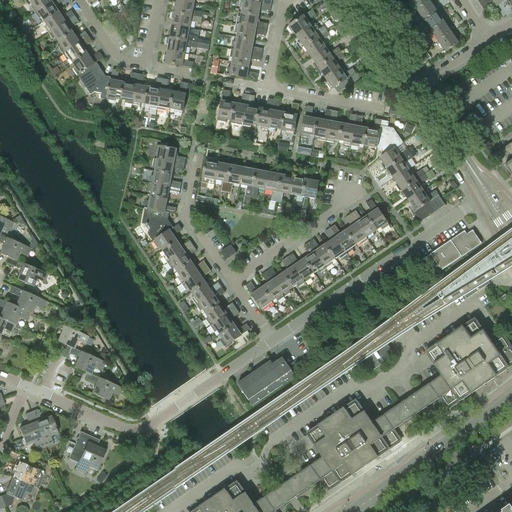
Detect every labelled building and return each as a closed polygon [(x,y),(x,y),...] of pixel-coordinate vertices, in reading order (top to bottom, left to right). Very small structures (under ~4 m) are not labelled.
[(34,13),(52,0),(29,0),(32,5),(30,6),(34,13)] [(63,0),(52,0),(34,13),(41,23),(44,21),(59,11),(55,6),(63,0)] [(242,8),(241,13),(258,16),(259,10),(270,12),(271,5),(242,0),(240,0),(239,7),(242,8)] [(409,0),(417,10),(429,1),(428,0),(409,0)] [(484,10),(494,3),(491,0),(488,0),(481,5),(484,10)] [(172,12),(201,18),(202,13),(192,11),(194,4),(177,1),(175,7),(173,6),(172,12)] [(392,11),(396,8),(391,1),(387,3),(392,11)] [(424,20),(437,12),(429,1),(417,10),(424,20)] [(401,16),(396,8),(392,11),(397,18),(401,16)] [(293,31),(296,36),(311,26),(307,20),(315,15),(312,10),(287,27),(291,33),(293,31)] [(49,34),(74,16),(71,11),(62,17),(59,11),(44,21),(47,25),(44,27),(49,34)] [(200,23),(201,18),(172,12),(171,19),(173,19),(172,25),(189,29),(190,21),(200,23)] [(431,31),(444,22),(437,12),(424,20),(431,31)] [(237,17),(236,24),(266,30),(267,24),(257,22),(258,16),(241,13),(240,17),(237,17)] [(58,42),(73,32),(69,27),(78,21),(74,16),(49,34),(53,40),(55,38),(58,42)] [(407,32),(411,29),(406,22),(402,25),(407,32)] [(438,41),(451,32),(444,22),(431,31),(438,41)] [(237,32),(236,37),(253,41),(255,34),(265,36),(266,30),(236,24),(234,32),(237,32)] [(311,26),(296,36),(300,41),(298,43),(302,48),(326,31),(323,27),(318,30),(314,24),(311,26)] [(167,37),(197,43),(198,38),(188,36),(189,29),(172,25),(171,32),(168,31),(167,37)] [(416,37),(411,29),(407,32),(412,40),(416,37)] [(63,54),(88,37),(85,31),(76,37),(73,32),(58,42),(61,46),(58,48),(63,54)] [(326,31),(302,48),(305,53),(307,52),(311,57),(325,47),(321,41),(330,35),(326,31)] [(458,43),(451,32),(438,41),(445,52),(458,43)] [(72,63),(87,53),(83,48),(92,42),(88,37),(63,54),(70,65),(72,63)] [(196,48),(197,43),(167,37),(166,44),(168,44),(167,50),(184,54),(186,46),(196,48)] [(232,42),(231,49),(261,55),(263,49),(252,47),(253,41),(236,37),(235,42),(232,42)] [(421,53),(425,50),(420,43),(416,45),(421,53)] [(325,47),(311,57),(314,62),(313,64),(316,69),(341,52),(338,48),(329,53),(325,47)] [(232,57),(231,62),(249,66),(250,59),(260,61),(261,55),(231,49),(229,57),(232,57)] [(183,61),(184,54),(167,50),(166,56),(164,56),(163,62),(162,63),(192,68),(193,62),(183,61)] [(430,58),(425,50),(421,53),(426,60),(430,58)] [(341,52),(316,69),(320,74),(322,73),(325,78),(340,68),(336,62),(344,57),(341,52)] [(96,63),(103,58),(99,53),(91,58),(87,53),(72,63),(75,67),(73,69),(77,76),(78,76),(77,75),(96,63)] [(248,72),(249,66),(231,62),(230,67),(228,67),(226,75),(257,80),(258,74),(248,72)] [(111,77),(105,76),(96,63),(77,75),(78,76),(91,95),(94,92),(101,94),(100,99),(106,100),(107,100),(111,77)] [(344,74),(340,68),(325,78),(329,83),(327,85),(330,89),(330,90),(331,90),(334,88),(337,93),(359,78),(352,68),(344,74)] [(107,100),(106,100),(114,102),(115,99),(120,100),(123,82),(117,81),(119,71),(112,69),(111,77),(107,100)] [(132,105),(138,74),(131,73),(129,83),(123,82),(120,100),(125,101),(124,103),(132,105)] [(145,104),(148,87),(142,86),(144,75),(138,74),(132,105),(139,106),(140,103),(145,104)] [(157,110),(162,79),(156,78),(154,88),(148,87),(145,104),(150,105),(149,108),(157,110)] [(170,109),(173,92),(166,90),(168,80),(162,79),(157,110),(164,111),(165,108),(170,109)] [(173,92),(170,109),(174,110),(174,113),(182,114),(186,93),(187,84),(181,82),(179,93),(173,92)] [(226,120),(231,120),(234,103),(228,102),(230,92),(223,90),(217,121),(225,122),(226,120)] [(234,103),(231,120),(230,123),(243,126),(248,95),(242,94),(240,104),(234,103)] [(255,96),(248,95),(243,126),(250,127),(251,124),(256,125),(259,108),(253,107),(255,96)] [(265,109),(259,108),(256,125),(261,126),(260,129),(268,130),(274,100),(267,99),(265,109)] [(280,101),(274,100),(268,130),(275,132),(276,129),(281,130),(284,112),(278,111),(280,101)] [(284,112),(281,130),(286,131),(285,134),(293,135),(299,105),(292,103),(290,114),(284,112)] [(309,135),(314,136),(317,119),(311,118),(313,107),(306,106),(301,137),(308,138),(309,135)] [(323,120),(317,119),(314,136),(319,137),(318,140),(326,141),(331,111),(325,110),(323,120)] [(338,112),(331,111),(326,141),(333,143),(334,140),(339,141),(342,123),(336,122),(338,112)] [(348,125),(342,123),(339,141),(343,142),(343,145),(350,146),(356,116),(350,114),(348,125)] [(364,146),(367,128),(360,127),(362,117),(356,116),(350,146),(358,148),(359,145),(364,146)] [(373,129),(367,128),(364,146),(369,146),(368,149),(376,151),(376,149),(381,120),(382,121),(382,120),(375,119),(373,129)] [(388,122),(382,121),(381,120),(376,149),(381,150),(385,155),(394,148),(394,149),(403,143),(393,128),(387,127),(388,122)] [(511,123),(511,125),(511,142),(496,153),(511,176),(511,123)] [(408,124),(405,131),(411,133),(414,127),(408,124)] [(156,146),(154,159),(184,164),(186,158),(175,156),(177,150),(156,146)] [(298,147),(297,153),(310,156),(311,150),(298,147)] [(398,154),(394,149),(394,148),(385,155),(379,158),(383,164),(381,165),(385,170),(410,153),(407,149),(398,154)] [(390,174),(394,179),(409,170),(404,163),(413,158),(410,153),(385,170),(388,175),(390,174)] [(206,158),(200,188),(206,189),(207,184),(214,185),(215,180),(218,163),(212,162),(213,160),(207,159),(206,158)] [(155,167),(154,171),(172,175),(173,169),(183,170),(184,164),(154,159),(152,166),(155,167)] [(218,163),(215,180),(222,182),(220,192),(226,193),(231,163),(225,162),(224,164),(218,163)] [(231,163),(226,193),(231,194),(233,184),(240,185),(243,168),(237,167),(237,164),(231,163)] [(243,168),(240,185),(247,186),(245,196),(251,197),(256,168),(250,167),(249,169),(243,168)] [(262,169),(256,168),(251,197),(256,198),(258,188),(265,190),(268,172),(262,171),(262,169)] [(409,170),(394,179),(397,185),(396,186),(399,191),(424,174),(421,170),(413,176),(409,170)] [(171,181),(172,175),(154,171),(153,176),(151,176),(149,183),(180,189),(181,183),(171,181)] [(268,172),(265,190),(272,191),(270,201),(276,202),(281,173),(275,171),(274,174),(268,172)] [(426,174),(429,179),(434,176),(431,171),(426,174)] [(287,174),(281,173),(276,202),(281,203),(283,193),(290,194),(293,177),(287,176),(287,174)] [(427,179),(424,174),(399,191),(403,197),(405,195),(408,200),(423,191),(419,185),(427,179)] [(293,177),(290,194),(297,196),(295,206),(300,207),(306,177),(300,176),(299,178),(293,177)] [(312,178),(306,177),(300,207),(306,208),(308,198),(315,199),(318,182),(312,181),(312,178)] [(150,196),(167,200),(168,193),(179,195),(180,189),(149,183),(148,191),(151,191),(150,196)] [(423,191),(408,200),(412,206),(410,207),(414,213),(414,212),(419,209),(424,206),(429,202),(433,199),(438,196),(439,196),(435,191),(427,196),(423,191)] [(146,201),(144,208),(175,214),(176,208),(166,206),(167,200),(150,196),(149,201),(146,201)] [(440,199),(438,196),(433,199),(440,209),(445,205),(440,199)] [(435,212),(440,209),(433,199),(429,202),(435,212)] [(366,216),(376,230),(380,228),(382,230),(389,226),(371,200),(366,204),(372,212),(366,216)] [(429,202),(424,206),(430,215),(435,212),(429,202)] [(424,206),(419,209),(425,218),(430,215),(424,206)] [(152,242),(153,242),(178,224),(173,228),(167,220),(169,213),(175,215),(175,214),(144,208),(144,209),(142,224),(147,225),(150,229),(148,231),(149,232),(147,234),(153,242),(152,242)] [(425,218),(419,209),(414,212),(420,222),(425,218)] [(376,230),(366,216),(361,219),(355,211),(350,214),(368,240),(374,236),(372,233),(376,230)] [(368,240),(350,214),(345,218),(351,227),(346,230),(356,245),(360,242),(361,244),(368,240)] [(0,231),(2,228),(10,232),(14,224),(0,217),(0,231)] [(160,247),(162,251),(177,241),(173,236),(182,230),(178,224),(153,242),(157,248),(160,247)] [(356,245),(346,230),(340,234),(334,225),(329,229),(347,254),(353,250),(352,247),(356,245)] [(347,254),(329,229),(324,232),(330,241),(325,244),(335,259),(339,256),(340,259),(347,254)] [(424,258),(435,275),(481,243),(472,230),(465,235),(463,232),(424,258)] [(15,261),(16,261),(19,254),(27,258),(31,249),(0,235),(0,242),(3,244),(0,251),(0,254),(7,258),(15,261)] [(335,259),(325,244),(319,248),(313,239),(308,243),(326,269),(332,264),(330,262),(335,259)] [(163,257),(167,263),(193,246),(189,240),(181,246),(177,241),(162,251),(165,255),(163,257)] [(326,269),(308,243),(303,246),(309,255),(304,259),(313,273),(318,271),(319,273),(326,269)] [(230,245),(220,252),(226,260),(236,253),(230,245)] [(174,268),(177,272),(191,262),(188,257),(196,251),(193,246),(167,263),(171,270),(174,268)] [(313,273),(304,259),(298,262),(292,254),(287,257),(305,283),(311,279),(309,276),(313,273)] [(305,283),(287,257),(282,261),(288,269),(283,273),(293,288),(297,285),(298,287),(305,283)] [(16,280),(32,287),(36,280),(45,283),(48,275),(16,261),(15,261),(7,258),(5,263),(20,270),(16,280)] [(177,278),(181,284),(207,266),(203,261),(195,267),(191,262),(177,272),(179,276),(177,278)] [(188,289),(191,293),(206,283),(202,277),(210,272),(207,266),(181,284),(186,290),(188,289)] [(289,290),(293,288),(283,273),(277,277),(271,268),(266,272),(284,297),(290,293),(289,290)] [(262,287),(272,302),(276,299),(277,302),(284,297),(266,272),(261,275),(267,284),(262,287)] [(489,283),(483,273),(460,289),(466,299),(489,283)] [(191,299),(196,305),(221,287),(218,282),(209,288),(206,283),(191,293),(194,297),(191,299)] [(272,302),(262,287),(257,291),(251,282),(245,286),(263,312),(269,307),(268,305),(272,302)] [(19,297),(15,306),(15,307),(31,314),(30,314),(31,314),(34,307),(43,310),(47,302),(11,286),(9,293),(19,297)] [(203,315),(205,314),(220,304),(216,298),(225,293),(221,287),(196,305),(203,315)] [(408,399),(406,400),(416,414),(418,413),(427,407),(429,405),(430,405),(439,399),(445,408),(446,406),(447,408),(449,407),(450,409),(459,402),(457,401),(459,400),(460,400),(459,400),(460,399),(462,400),(470,394),(469,393),(471,392),(472,392),(471,392),(472,391),(473,392),(482,386),(481,385),(483,384),(483,383),(484,383),(485,384),(494,378),(493,376),(494,376),(495,376),(495,375),(496,374),(497,376),(506,370),(505,368),(506,367),(506,368),(507,367),(508,366),(509,368),(511,365),(511,348),(511,349),(510,348),(511,347),(510,347),(509,346),(511,345),(507,339),(511,334),(511,304),(507,297),(505,295),(498,300),(486,308),(503,333),(500,335),(491,341),(485,332),(484,332),(482,329),(483,329),(476,320),(476,321),(474,318),(472,320),(471,319),(463,325),(463,326),(460,328),(460,327),(451,334),(448,336),(439,342),(436,344),(427,350),(425,352),(426,355),(432,364),(434,367),(440,376),(431,382),(419,390),(420,390),(417,392),(408,398),(408,399)] [(0,318),(15,325),(14,325),(15,325),(18,318),(27,322),(30,314),(31,314),(15,307),(15,306),(0,299),(0,307),(3,308),(0,314),(0,318)] [(206,319),(210,326),(236,308),(232,303),(223,309),(220,304),(205,314),(208,318),(206,319)] [(217,331),(219,334),(234,325),(230,319),(239,313),(236,308),(210,326),(214,332),(217,331)] [(0,334),(2,329),(11,333),(14,325),(15,325),(0,318),(0,334)] [(59,343),(54,354),(60,356),(65,346),(73,349),(76,342),(85,345),(89,337),(79,333),(83,326),(73,322),(70,329),(64,326),(57,342),(59,343)] [(238,330),(234,325),(219,334),(222,339),(220,340),(224,347),(250,329),(246,324),(238,330)] [(386,342),(360,360),(360,361),(361,360),(369,372),(368,372),(369,373),(395,355),(395,354),(394,354),(386,343),(387,342),(386,342)] [(74,368),(87,374),(90,375),(93,368),(102,371),(106,363),(73,349),(65,346),(60,356),(66,359),(68,354),(78,358),(74,368)] [(270,361),(237,384),(248,400),(252,406),(295,377),(295,376),(291,371),(282,357),(272,364),(270,361)] [(90,375),(87,374),(85,379),(95,384),(91,394),(107,401),(111,393),(119,397),(123,389),(90,375)] [(301,472),(300,473),(309,487),(311,486),(320,480),(326,489),(328,488),(329,489),(330,488),(331,490),(340,484),(339,482),(340,482),(341,482),(341,481),(342,480),(343,482),(352,476),(351,474),(352,473),(352,474),(353,473),(354,472),(355,474),(364,468),(363,466),(364,465),(364,466),(365,465),(364,465),(366,464),(367,466),(376,460),(375,458),(376,457),(376,458),(377,457),(376,457),(377,456),(379,458),(387,451),(386,450),(387,449),(388,449),(388,448),(389,448),(390,449),(399,443),(398,442),(399,441),(399,439),(400,438),(394,429),(403,423),(406,421),(415,415),(416,414),(406,400),(405,401),(405,400),(396,406),(396,407),(393,409),(393,408),(372,423),(366,414),(364,411),(358,402),(357,402),(356,399),(353,401),(344,407),(341,409),(332,415),(332,416),(329,418),(329,417),(320,423),(320,424),(317,426),(317,425),(308,432),(306,434),(308,436),(307,437),(313,445),(314,445),(316,448),(315,448),(322,457),(301,472)] [(37,410),(31,412),(45,448),(53,445),(49,436),(57,433),(51,416),(41,420),(37,410)] [(36,451),(45,448),(31,412),(25,414),(29,425),(19,429),(25,446),(33,442),(36,451)] [(93,446),(96,439),(80,432),(68,459),(78,463),(75,469),(85,474),(87,468),(95,471),(104,451),(93,446)] [(19,463),(12,478),(37,489),(43,476),(43,475),(43,474),(42,473),(42,472),(28,467),(31,461),(20,456),(17,462),(19,463)] [(308,488),(309,487),(300,473),(298,474),(289,480),(286,482),(277,488),(274,490),(253,504),(247,495),(247,496),(245,493),(245,492),(239,483),(239,484),(237,481),(234,483),(225,489),(222,491),(213,497),(211,499),(210,499),(201,505),(202,505),(199,507),(198,507),(191,511),(276,511),(275,511),(284,505),(284,504),(287,502),(287,503),(296,497),(296,496),(299,494),(299,495),(308,488)] [(6,494),(0,496),(4,508),(10,505),(14,497),(22,501),(25,493),(34,497),(37,489),(12,478),(5,494),(6,494)]
